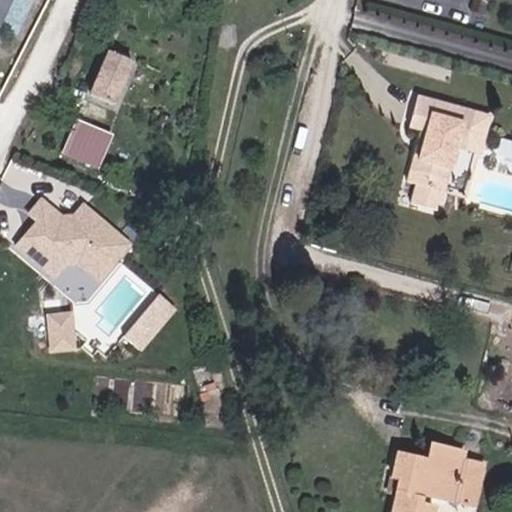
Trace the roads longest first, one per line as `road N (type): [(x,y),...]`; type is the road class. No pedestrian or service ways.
road 1 (unknown): [(275,0),(230,27),(200,205),(196,291),(265,511)]
road 2 (residential): [(72,0),(0,158)]
